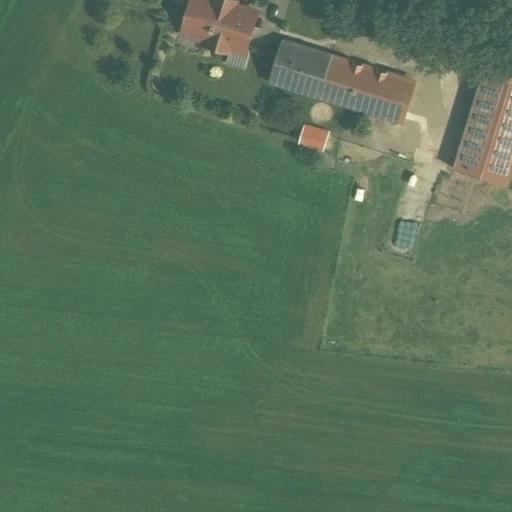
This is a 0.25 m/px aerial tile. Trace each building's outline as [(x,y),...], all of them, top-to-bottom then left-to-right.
[(216,0),(192,0),(191,4),(190,10),(185,12),(182,21),(185,25),(182,33),(206,41),(205,45),(229,52),(230,48),(244,52),(257,12),(235,6),(216,0)] [(333,57),(282,41),(270,81),(320,97),(333,57)] [(511,61),(489,55),(454,169),(507,185),(511,168),(511,61)] [(413,81),(333,57),(320,97),(373,113),(393,119),(401,122),(413,81)] [(328,133),(304,126),(299,143),(323,150),(328,133)]
